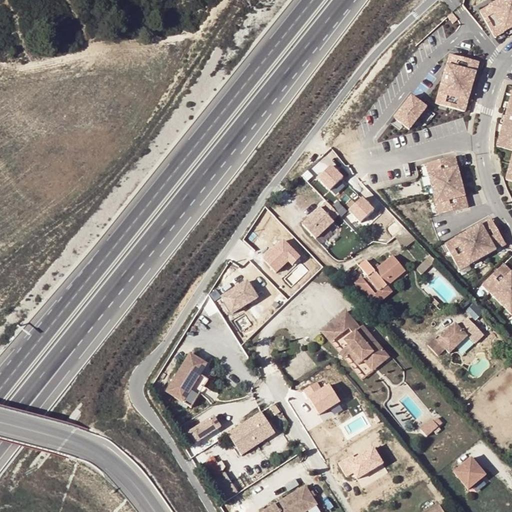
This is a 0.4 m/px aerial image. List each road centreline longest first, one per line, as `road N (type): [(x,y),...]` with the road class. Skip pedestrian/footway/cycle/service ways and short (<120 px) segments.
road 1 (trunk): [(38,393),(357,0)]
road 2 (trunk): [(322,0),(0,385)]
road 3 (unclassified): [(273,183),(138,387),(210,511)]
road 4 (unclassified): [(431,0),(273,183)]
road 5 (tertiary): [(155,511),(94,449),(0,421)]
road 6 (residential): [(502,65),(482,157),(511,229)]
road 7 (residential): [(351,511),(267,366)]
